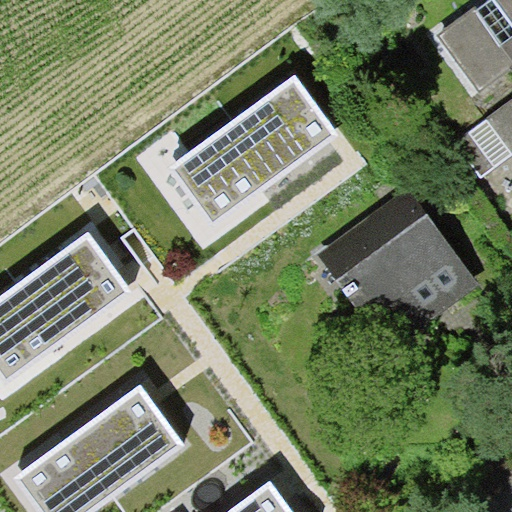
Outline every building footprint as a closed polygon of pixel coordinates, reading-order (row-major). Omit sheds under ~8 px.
[(511,0),(497,0),(428,49),(463,97),(479,85),(497,109),(454,139),(484,181),(511,160),(511,0)] [(337,131),(295,74),(168,166),(210,223),(337,131)] [(402,173),(305,243),(386,354),(483,283),(402,173)] [(130,287),(88,230),(0,295),(0,371),(6,379),(130,287)] [(140,383),(15,476),(41,511),(85,511),(183,440),(140,383)] [(292,511),(269,481),(226,511),(292,511)]
